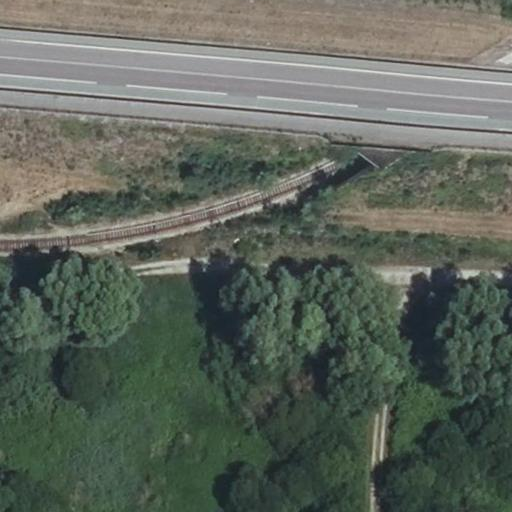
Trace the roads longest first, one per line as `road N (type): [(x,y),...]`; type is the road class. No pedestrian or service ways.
road 1 (track): [(511,290),(399,291),(144,271),(0,298)]
road 2 (tertiary): [(0,56),(511,99)]
road 3 (track): [(377,511),(377,418),(399,291)]
road 4 (track): [(104,280),(46,219),(24,207),(0,211)]
